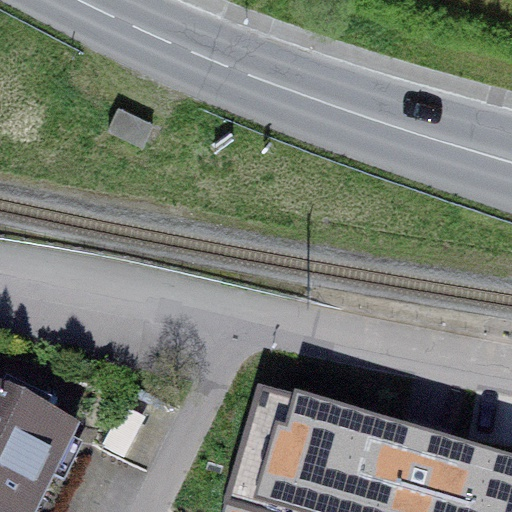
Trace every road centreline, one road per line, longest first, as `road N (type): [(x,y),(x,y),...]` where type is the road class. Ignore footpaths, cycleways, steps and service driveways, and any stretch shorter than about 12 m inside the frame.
road 1 (residential): [(511,347),(0,254)]
road 2 (secondary): [(511,159),(266,81),(80,0)]
